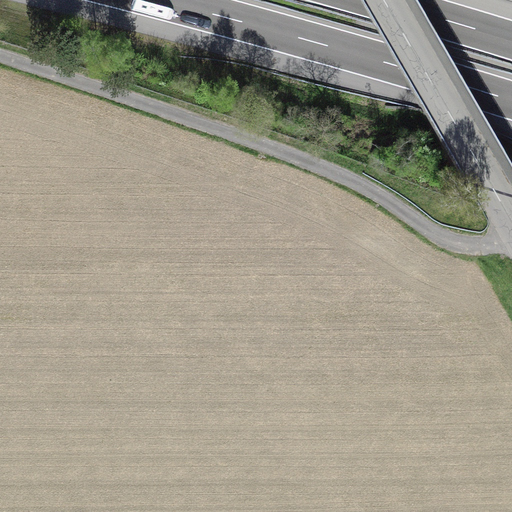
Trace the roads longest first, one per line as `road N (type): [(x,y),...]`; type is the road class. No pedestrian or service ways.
road 1 (track): [(0,55),(336,173),(448,240),(481,245),(511,230)]
road 2 (motorway): [(159,0),(511,100)]
road 3 (tertiary): [(511,221),(383,0)]
road 4 (motorway): [(511,40),(377,0)]
